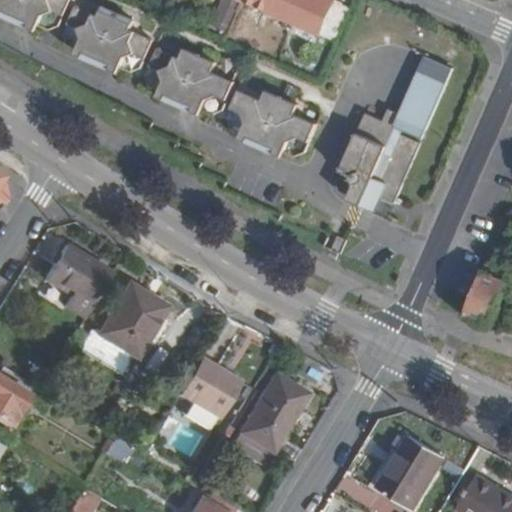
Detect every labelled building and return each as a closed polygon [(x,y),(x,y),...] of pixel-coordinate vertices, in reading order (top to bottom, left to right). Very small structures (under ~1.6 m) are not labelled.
[(0,0),(0,6),(20,15),(39,24),(51,29),(62,23),(71,0),(0,0)] [(239,0),(224,0),(218,16),(232,22),(241,1),(239,0)] [(339,41),(353,9),(335,1),(335,0),(277,0),(272,11),(339,41)] [(69,45),(80,50),(101,59),(121,68),(132,73),(142,69),(155,39),(133,30),(137,20),(104,7),(100,15),(78,5),(65,34),(69,45)] [(0,13),(17,21),(20,15),(0,6),(0,13)] [(37,29),(39,24),(20,15),(17,21),(37,29)] [(183,101),(204,110),(214,115),(226,111),(238,82),(216,72),(219,62),(188,48),(183,57),(160,47),(148,77),(152,87),(162,92),(183,101)] [(101,59),(80,50),(78,56),(98,65),(101,59)] [(101,59),(98,65),(118,73),(121,68),(101,59)] [(380,194),(387,197),(398,201),(424,143),(405,134),(407,129),(426,137),(450,82),(424,71),(405,114),(393,109),(388,120),(369,113),(340,180),(346,190),(355,194),(372,201),(375,203),(380,194)] [(235,130),(246,134),(266,143),(287,152),(298,157),(309,152),(321,124),(299,114),(303,105),(271,90),(266,100),(243,90),(231,118),(235,130)] [(160,96),(181,106),(183,101),(162,92),(160,96)] [(202,115),(204,110),(183,101),(181,106),(202,115)] [(266,143),(246,134),(243,139),(264,148),(266,143)] [(266,143),(264,148),(285,157),(287,152),(266,143)] [(353,198),(370,206),(372,201),(355,194),(353,198)] [(381,211),(387,197),(380,194),(375,203),(372,201),(370,206),(381,211)] [(84,319),(111,274),(66,247),(45,279),(70,296),(64,306),(84,319)] [(490,257),(466,315),(489,325),(507,281),(504,279),(508,265),(490,257)] [(165,308),(128,285),(97,337),(134,359),(165,308)] [(239,385),(201,361),(178,398),(194,408),(217,421),(239,385)] [(35,386),(1,366),(0,366),(0,421),(8,427),(35,386)] [(305,397),(274,379),(238,436),(240,437),(268,455),(305,397)] [(209,433),(217,421),(194,408),(187,419),(209,433)] [(110,433),(102,450),(123,461),(131,444),(110,433)] [(267,454),(240,437),(232,450),(259,466),(267,454)] [(445,458),(412,440),(382,490),(416,510),(445,458)] [(511,511),(511,495),(477,476),(458,511),(459,511),(511,511)] [(83,487),(69,511),(92,511),(101,497),(83,487)] [(208,490),(203,498),(224,511),(232,511),(236,507),(208,490)] [(224,511),(203,498),(201,497),(191,511),(224,511)]
